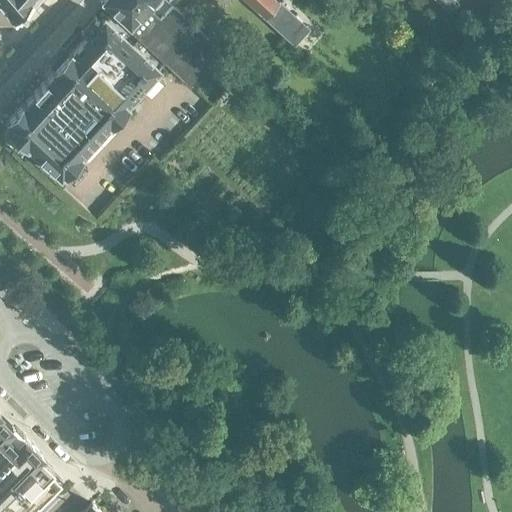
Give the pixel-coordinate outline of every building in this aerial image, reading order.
[(0,0),(0,2),(14,19),(31,0),(0,0)] [(100,0),(109,8),(140,37),(162,58),(190,83),(210,61),(230,80),(242,68),(172,2),(169,0),(100,0)] [(265,19),(294,46),(309,28),(280,1),(278,0),(278,1),(277,0),(244,0),(265,19)] [(438,0),(452,12),(462,0),(438,0)] [(124,101),(156,66),(156,65),(162,58),(140,37),(109,8),(102,15),(101,15),(69,50),(68,49),(50,69),(51,69),(43,78),(43,77),(29,91),(30,92),(22,100),(22,99),(4,118),(5,119),(1,124),(3,125),(3,126),(5,128),(0,133),(1,135),(1,134),(15,146),(14,147),(16,148),(17,147),(16,146),(20,142),(22,144),(22,143),(35,155),(34,155),(49,168),(56,174),(59,171),(60,172),(61,170),(67,176),(68,177),(84,160),(83,158),(83,159),(77,154),(79,152),(78,151),(106,120),(107,121),(125,102),(124,101)] [(258,236),(270,224),(260,214),(248,225),(258,236)] [(0,511),(26,511),(37,501),(38,502),(54,486),(43,476),(53,466),(40,454),(42,452),(23,433),(20,435),(10,426),(11,425),(9,422),(5,426),(0,420),(0,511)] [(80,511),(100,511),(90,502),(80,511)]
